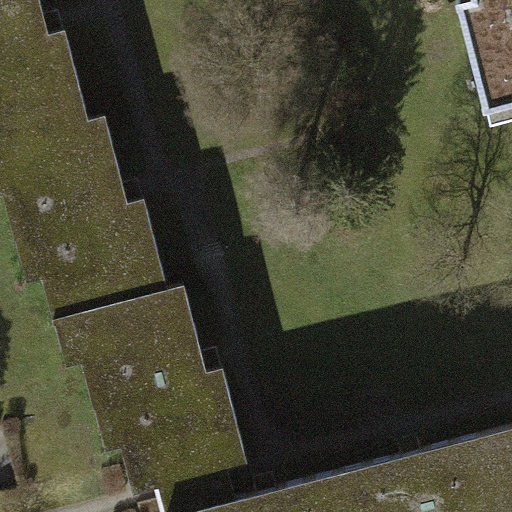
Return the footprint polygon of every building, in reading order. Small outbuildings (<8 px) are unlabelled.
[(0,0),(0,135),(91,112),(68,24),(51,28),(50,24),(44,0),(0,0)] [(511,0),(457,0),(489,122),(511,116),(511,0)] [(55,312),(172,282),(149,194),(132,198),(130,192),(108,108),(91,112),(0,135),(0,190),(6,189),(29,278),(45,273),(55,312)] [(189,277),(172,282),(55,312),(68,361),(86,357),(109,447),(125,443),(137,488),(162,482),(232,464),(252,458),(226,361),(211,365),(210,359),(189,277)] [(511,511),(511,420),(412,446),(344,464),(356,511),(511,511)] [(234,472),(232,464),(162,482),(164,491),(169,509),(239,491),(234,472)] [(356,511),(344,464),(266,484),(239,491),(169,509),(169,511),(356,511)]
